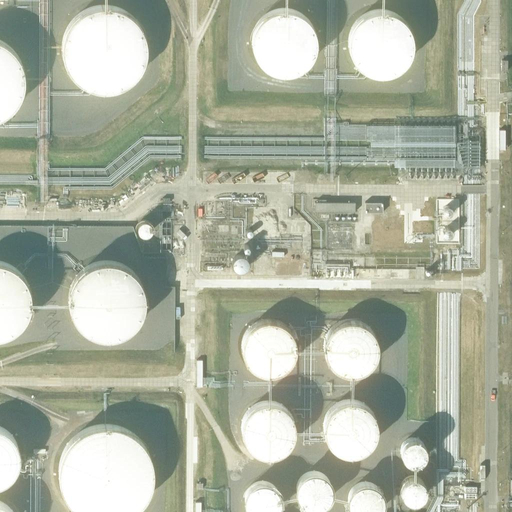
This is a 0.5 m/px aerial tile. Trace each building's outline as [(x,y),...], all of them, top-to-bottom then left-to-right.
[(62,47),(62,49),(62,51),(62,53),(62,55),(63,57),(64,59),(64,61),(65,63),(66,65),(67,68),(68,70),(70,72),(71,73),(73,75),(74,77),(76,78),(78,80),(80,81),(81,82),(83,83),(86,85),(88,86),(90,86),(93,87),(95,88),(98,88),(101,89),(103,89),(106,89),(108,89),(109,88),(112,88),(114,88),(117,87),(119,86),(121,85),(123,84),(125,83),(126,82),(128,81),(130,79),(132,78),(133,77),(134,76),(136,74),(137,72),(139,70),(140,68),(142,65),(143,62),(144,60),(144,59),(145,56),(145,54),(146,53),(146,51),(146,48),(146,46),(146,45),(146,43),(146,40),(145,38),(145,37),(144,35),(144,32),(143,30),(142,28),(141,26),(140,24),(138,22),(136,19),(135,18),(133,16),(131,14),(129,13),(127,11),(125,10),(123,9),(119,7),(117,6),(115,6),(113,5),(110,5),(107,4),(105,4),(102,4),(100,4),(98,5),(95,5),(93,6),(91,6),(89,7),(85,8),(82,10),(80,11),(79,13),(78,13),(75,16),(73,17),(73,18),(72,19),(70,21),(69,23),(68,25),(67,27),(65,29),(64,32),(63,34),(63,36),(62,39),(62,41),(62,44),(62,47)] [(271,10),(269,11),(267,12),(266,13),(264,15),(262,16),(261,17),(260,19),(258,20),(257,22),(256,24),(255,25),(254,27),(253,29),(253,31),(252,33),(252,35),(252,37),(252,39),(252,41),(252,43),(252,45),(252,47),(253,49),(253,50),(254,52),(254,53),(255,55),(256,57),(258,59),(259,60),(260,62),(261,63),(263,64),(265,66),(266,67),(268,68),(270,69),(271,70),(274,71),(277,71),(279,72),(281,72),(282,72),(285,72),(287,72),(289,71),(291,71),(293,71),(295,70),(297,69),(300,68),(301,67),(303,65),(305,64),(306,63),(307,61),(309,60),(310,58),(311,57),(312,55),(313,53),(314,51),(314,49),(315,47),(315,45),(315,44),(316,42),(316,40),(316,38),(315,36),(315,33),(314,31),(314,29),(313,27),(313,26),(312,25),(310,22),(308,20),(307,18),(306,17),(304,15),(302,13),(300,12),(298,11),(296,11),(295,10),(294,9),(292,9),(290,8),(288,8),(286,8),(283,8),(280,8),(278,8),(276,9),(273,10),(271,10)] [(409,27),(408,26),(408,25),(407,24),(406,23),(405,21),(404,20),(402,17),(400,16),(398,14),(395,13),(392,11),(390,10),(387,10),(385,9),(382,9),(380,9),(377,9),(374,9),(371,10),(369,11),(366,12),(363,13),(361,15),(359,16),(359,17),(356,19),(355,21),(353,23),(352,26),(351,28),(350,29),(350,30),(349,32),(349,33),(349,34),(348,36),(348,38),(348,40),(348,41),(348,44),(348,45),(349,47),(349,49),(350,51),(351,54),(352,56),(353,58),(354,59),(355,61),(357,63),(358,65),(360,66),(362,68),(365,69),(367,70),(369,71),(370,72),(372,72),(375,73),(378,73),(380,73),(382,73),(385,73),(387,72),(389,72),(391,71),(393,70),(396,69),(397,68),(398,67),(400,66),(401,65),(403,63),(404,62),(406,60),(407,58),(408,56),(409,55),(410,53),(410,52),(411,50),(412,47),(412,45),(412,43),(412,40),(412,39),(412,37),(411,35),(411,33),(410,31),(410,29),(409,27)] [(0,115),(1,115),(3,114),(5,113),(8,111),(10,109),(11,108),(13,106),(14,104),(16,102),(17,101),(18,99),(19,97),(20,94),(21,92),(22,89),(23,87),(23,85),(24,82),(24,80),(24,79),(24,77),(24,74),(24,72),(23,71),(23,69),(22,66),(22,65),(22,64),(21,62),(21,61),(20,59),(18,56),(17,54),(15,52),(14,50),(12,48),(10,46),(8,45),(6,43),(3,41),(2,41),(0,40),(0,39),(0,115)] [(355,212),(355,202),(314,201),(314,211),(355,212)] [(382,212),(382,202),(365,202),(365,212),(382,212)] [(172,252),(171,204),(161,204),(161,211),(162,211),(162,252),(172,252)] [(149,250),(158,251),(159,220),(139,220),(138,234),(146,234),(146,243),(150,243),(149,250)] [(239,234),(239,224),(216,224),(216,234),(239,234)] [(248,266),(245,253),(233,255),(236,269),(248,266)] [(18,269),(16,268),(14,267),(12,265),(10,264),(7,262),(4,261),(0,260),(0,334),(1,335),(3,334),(5,334),(7,333),(9,332),(11,331),(13,330),(15,328),(17,327),(18,326),(20,324),(21,322),(23,320),(25,318),(26,316),(27,314),(28,312),(28,310),(29,308),(30,306),(30,304),(30,302),(30,300),(30,297),(30,294),(30,292),(30,290),(29,288),(28,286),(28,283),(27,281),(26,280),(25,278),(24,276),(22,274),(21,272),(19,271),(18,269)] [(87,266),(85,267),(83,268),(81,269),(80,271),(78,272),(77,274),(75,277),(74,279),(73,280),(71,283),(70,285),(70,288),(69,290),(69,292),(69,294),(68,296),(68,298),(68,300),(69,303),(69,305),(69,307),(70,309),(71,311),(72,313),(72,315),(74,317),(75,319),(76,321),(77,322),(80,325),(81,326),(83,328),(85,329),(86,330),(88,331),(90,332),(92,333),(94,334),(98,335),(100,335),(102,336),(104,336),(106,336),(109,336),(111,336),(113,335),(115,335),(117,334),(119,334),(121,333),(123,332),(125,331),(127,330),(129,328),(131,327),(132,326),(134,324),(136,321),(137,320),(139,318),(140,316),(141,314),(142,312),(142,310),(143,308),(144,305),(144,302),(144,300),(144,299),(144,297),(144,296),(144,294),(144,293),(143,290),(143,289),(143,287),(142,285),(142,284),(141,282),(140,280),(138,277),(137,275),(135,274),(133,271),(131,269),(129,268),(127,266),(124,265),(121,263),(118,262),(116,261),(113,261),(110,260),(107,260),(103,260),(101,260),(98,261),(95,262),(91,263),(90,264),(87,266)] [(293,333),(292,330),(290,328),(289,327),(287,325),(285,323),(283,322),(282,321),(279,320),(277,320),(276,319),(273,319),(270,318),(268,318),(267,318),(264,319),(262,319),(259,320),(257,321),(255,322),(254,323),(252,324),(250,326),(249,327),(247,330),(246,331),(245,333),(244,335),(244,337),(243,339),(243,340),(243,341),(243,343),(243,344),(243,347),(243,349),(243,351),(244,352),(244,353),(244,355),(245,357),(246,357),(247,360),(249,362),(251,364),(252,365),(253,366),(256,368),(258,369),(261,370),(262,371),(264,371),(267,372),(269,372),(270,372),(272,371),(275,371),(277,371),(279,370),(281,369),(283,368),(285,366),(286,365),(288,363),(290,361),(292,359),(293,358),(294,356),(294,355),(295,353),(295,352),(295,351),(296,349),(296,348),(296,346),(296,345),(296,343),(296,342),(295,340),(295,338),(295,337),(294,335),(293,333)] [(376,336),(375,335),(374,333),(373,331),(372,329),(370,327),(368,325),(366,323),(364,322),(362,321),(359,320),(357,320),(355,319),(353,319),(351,319),(348,319),(345,319),(344,320),(342,320),(340,321),(338,322),(335,323),(334,325),(332,326),(331,328),(329,330),(328,331),(326,334),(326,335),(325,336),(325,338),(325,339),(324,341),(324,343),(324,345),(324,346),(324,347),(324,350),(324,351),(325,353),(325,355),(326,355),(327,357),(327,359),(329,361),(330,362),(331,364),(333,366),(335,367),(337,368),(339,370),(342,371),(345,371),(346,372),(348,372),(351,372),(354,372),(357,371),(359,371),(361,370),(363,369),(365,368),(367,366),(369,364),(371,362),(372,361),(373,359),(374,359),(375,357),(375,356),(376,354),(376,353),(376,352),(377,350),(377,348),(377,345),(377,344),(377,343),(377,341),(377,340),(376,339),(376,337),(376,336)] [(354,400),(352,400),(350,399),(349,400),(347,400),(345,400),(343,400),(342,401),(340,402),(338,402),(337,403),(335,404),(334,405),(332,407),(331,408),(330,409),(329,411),(328,412),(327,414),(326,416),(325,417),(325,419),(324,421),(324,423),(324,424),(324,426),(324,427),(324,428),(324,430),(324,432),(325,433),(325,435),(326,437),(327,439),(328,440),(329,442),(330,443),(332,445),(333,446),(334,448),(336,449),(337,450),(339,450),(341,451),(343,452),(344,452),(346,452),(348,453),(351,453),(352,453),(354,453),(356,452),(358,452),(361,451),(362,450),(364,449),(366,448),(368,447),(369,445),(370,444),(371,443),(373,440),(374,438),(375,436),(376,435),(376,433),(377,431),(377,429),(377,427),(377,426),(377,424),(377,422),(376,420),(376,418),(375,417),(375,415),(374,414),(374,413),(373,412),(372,410),(371,409),(369,407),(368,406),(367,405),(365,404),(363,403),(361,402),(359,401),(358,400),(356,400),(354,400)] [(277,402),(275,402),(273,401),(271,401),(269,401),(268,401),(266,401),(264,401),(262,402),(260,402),(259,403),(257,404),(255,404),(254,405),(252,407),(251,408),(250,409),(248,410),(247,412),(246,413),(245,415),(244,416),(244,418),(243,420),(243,422),(242,424),(242,425),(242,427),(242,429),(242,431),(242,433),(243,434),(243,435),(244,437),(244,439),(246,441),(247,443),(248,444),(249,446),(250,447),(251,448),(253,449),(254,450),(256,451),(258,452),(259,453),(262,454),(264,454),(266,454),(268,454),(270,454),(272,454),(275,454),(277,453),(278,453),(280,452),(282,451),(284,450),(285,448),(287,447),(288,446),(289,445),(290,443),(291,442),(292,441),(293,439),(294,437),(294,435),(295,433),(295,431),(295,430),(295,429),(295,427),(295,425),(295,423),(295,421),(294,420),(293,418),(293,416),(291,414),(290,412),(289,411),(288,409),(287,408),(285,407),(284,406),(282,404),(280,404),(278,403),(277,402)] [(118,425),(115,425),(112,424),(110,424),(107,424),(104,424),(102,424),(99,424),(97,424),(94,425),(92,426),(89,426),(87,427),(84,429),(82,430),(80,431),(77,433),(75,434),(73,436),(71,438),(70,440),(68,442),(66,444),(65,446),(64,448),(63,451),(62,453),(61,456),(60,458),(59,461),(59,463),(58,466),(58,469),(58,471),(58,474),(59,476),(59,479),(60,482),(60,484),(61,487),(62,489),(63,491),(64,494),(66,496),(67,498),(69,500),(71,502),(73,504),(74,506),(77,508),(79,509),(81,511),(83,511),(127,511),(129,511),(131,510),(133,508),(135,507),(137,505),(139,503),(141,501),(142,499),(144,497),(145,495),(147,492),(148,490),(149,488),(150,485),(151,483),(151,480),(152,478),(152,475),(152,472),(152,470),(152,467),(152,465),(151,462),(151,459),(150,457),(149,454),(148,452),(147,449),(146,447),(145,445),(143,443),(142,441),(140,439),(138,437),(136,435),(134,433),(132,432),(130,430),(127,429),(125,428),(123,427),(120,426),(118,425)] [(18,445),(17,443),(16,441),(15,439),(14,437),(12,435),(11,433),(9,432),(8,430),(6,429),(4,428),(2,427),(0,426),(0,425),(0,481),(1,481),(3,480),(5,479),(6,478),(8,477),(10,475),(11,474),(13,472),(14,470),(15,468),(16,466),(17,464),(18,462),(18,460),(19,458),(19,456),(19,453),(19,451),(19,449),(18,447),(18,445)] [(406,439),(402,440),(398,442),(395,446),(394,450),(395,456),(397,460),(400,463),(404,464),(407,465),(411,464),(415,462),(419,457),(420,453),(419,448),(417,445),(414,441),(410,439),(406,439)] [(330,478),(329,477),(328,475),(327,474),(325,473),(324,472),(323,472),(321,471),(320,470),(318,470),(317,469),(315,469),(314,469),(312,469),(311,469),(309,470),(307,470),(306,471),(304,472),(302,473),(301,474),(299,476),(298,477),(298,478),(297,479),(296,481),(296,482),(295,484),(295,485),(295,487),(295,488),(295,490),(295,491),(295,492),(296,494),(296,495),(296,496),(297,497),(298,499),(300,501),(301,502),(303,504),(305,505),(307,506),(309,506),(311,507),(313,507),(315,507),(317,507),(319,506),(321,505),(323,504),(325,503),(327,501),(328,500),(329,499),(330,497),(331,496),(331,495),(331,494),(332,493),(332,492),(332,490),(333,488),(333,487),(332,486),(332,484),(332,482),(331,481),(331,480),(330,479),(330,478)] [(408,478),(405,479),(400,480),(397,483),(394,487),(393,492),(394,495),(396,499),(399,503),(402,504),(407,505),(411,504),(416,502),(418,499),(420,494),(420,490),(419,486),(416,482),(412,480),(408,478)] [(246,491),(245,494),(245,495),(244,497),(244,498),(244,500),(245,501),(245,503),(245,504),(246,505),(246,507),(247,508),(249,510),(250,511),(276,511),(278,511),(279,510),(280,508),(281,506),(281,505),(281,504),(282,503),(282,501),(282,500),(282,499),(282,498),(282,496),(282,495),(281,493),(281,491),(280,490),(279,488),(278,487),(277,486),(276,484),(275,483),(273,482),(272,482),(270,481),(268,480),(267,480),(265,480),(264,480),(262,480),(260,480),(259,480),(256,481),(255,482),(254,482),(252,483),(251,485),(249,486),(248,487),(247,489),(246,490),(246,491)] [(348,494),(347,495),(347,497),(347,498),(347,499),(347,500),(347,501),(347,503),(347,504),(348,505),(348,507),(349,508),(350,510),(351,511),(380,511),(381,511),(382,510),(383,508),(383,507),(383,506),(384,505),(384,503),(385,501),(385,499),(384,497),(384,496),(384,494),(383,493),(383,491),(381,489),(381,488),(379,486),(378,485),(377,484),(375,483),(374,483),(373,482),(371,482),(369,481),(367,481),(365,481),(363,481),(361,481),(360,482),(358,482),(357,483),(356,484),(354,485),(353,486),(352,487),(351,488),(349,490),(349,492),(348,494)] [(9,507),(8,505),(6,504),(4,503),(2,502),(0,501),(0,500),(0,511),(14,511),(13,511),(12,510),(11,508),(9,507)]
